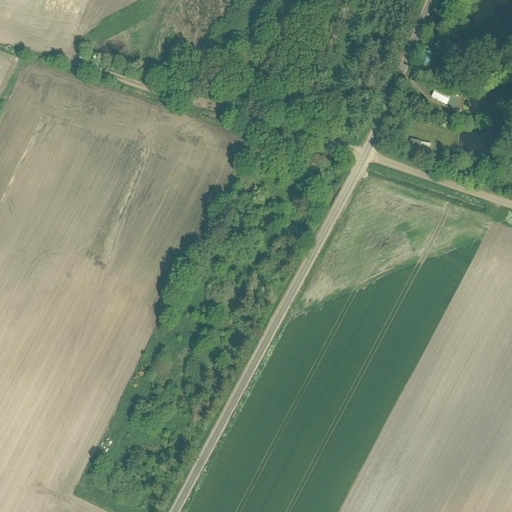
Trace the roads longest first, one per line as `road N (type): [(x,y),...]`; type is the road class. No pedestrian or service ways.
road 1 (unclassified): [(165,511),(437,0)]
road 2 (track): [(0,33),(353,150)]
road 3 (track): [(511,203),(353,150)]
